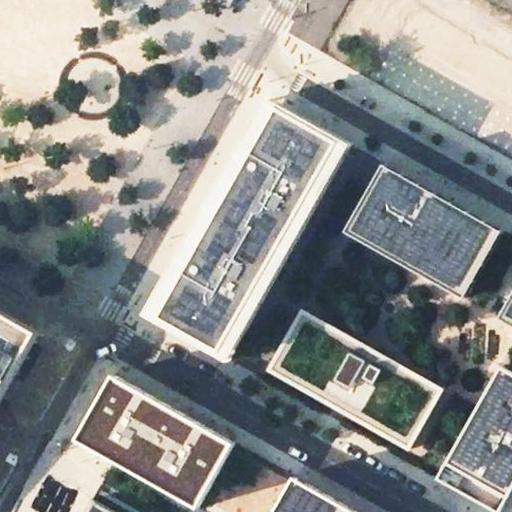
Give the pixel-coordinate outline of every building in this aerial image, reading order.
[(405,75),(434,23),(410,10),(382,62),(405,75)] [(511,64),(461,40),(435,94),(479,116),(492,90),(504,96),(511,80),(511,64)] [(272,103),(152,316),(228,358),(348,147),(272,103)] [(466,299),(503,231),(385,164),(348,232),(466,299)] [(511,330),(511,289),(494,321),(511,330)] [(0,401),(1,399),(40,332),(0,309),(0,401)] [(403,446),(409,449),(413,443),(409,441),(421,420),(425,422),(428,416),(425,414),(436,393),(440,395),(444,389),(437,385),(435,389),(417,379),(419,375),(411,370),(409,374),(388,362),(390,359),(384,355),(382,359),(361,347),(363,343),(357,340),(355,343),(334,332),(336,328),(330,325),(328,328),(307,317),(309,313),(303,310),(300,316),(303,318),(291,338),(288,337),(284,343),(288,345),(276,365),(273,364),(269,370),(276,373),(277,370),(298,381),(296,385),(302,388),(304,385),(325,396),(322,400),(329,403),(331,400),(351,412),(349,415),(356,419),(357,415),(378,427),(376,430),(385,435),(387,432),(405,442),(403,446)] [(309,313),(307,317),(328,328),(330,325),(309,313)] [(300,316),(288,337),(291,338),(303,318),(300,316)] [(336,328),(334,332),(355,343),(357,340),(336,328)] [(284,343),(273,364),(276,365),(288,345),(284,343)] [(363,343),(361,347),(382,359),(384,355),(363,343)] [(390,359),(388,362),(409,374),(411,370),(390,359)] [(440,478),(499,511),(500,511),(511,491),(511,371),(504,367),(440,478)] [(296,385),(298,381),(277,370),(276,373),(296,385)] [(236,443),(114,374),(77,439),(199,508),(236,443)] [(419,375),(417,379),(435,389),(437,385),(419,375)] [(325,396),(304,385),(302,388),(322,400),(325,396)] [(440,395),(436,393),(425,414),(428,416),(440,395)] [(351,412),(331,400),(329,403),(349,415),(351,412)] [(378,427),(357,415),(356,419),(376,430),(378,427)] [(425,422),(421,420),(409,441),(413,443),(425,422)] [(405,442),(387,432),(385,435),(403,446),(405,442)] [(358,511),(295,477),(275,511),(358,511)] [(107,511),(88,501),(82,511),(107,511)]
